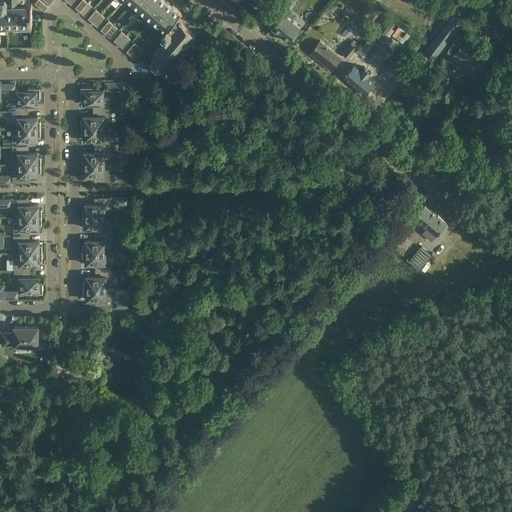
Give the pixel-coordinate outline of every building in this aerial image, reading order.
[(0,0),(0,32),(8,32),(7,10),(8,10),(8,0),(0,0)] [(8,0),(8,10),(7,10),(8,32),(8,25),(32,25),(32,3),(25,3),(24,0),(8,0)] [(48,7),(40,0),(37,0),(35,3),(44,11),(48,7)] [(81,0),(75,8),(80,12),(88,3),(84,0),(81,0)] [(156,0),(145,0),(139,8),(145,13),(156,0)] [(156,0),(145,13),(152,18),(167,1),(166,0),(156,0)] [(295,2),(292,0),(287,0),(276,13),(281,17),(272,27),(279,33),(282,36),(289,41),(301,27),(293,21),(293,22),(290,20),(291,19),(285,15),(295,2)] [(404,0),(427,12),(433,1),(430,0),(404,0)] [(173,6),(167,1),(152,18),(158,24),(173,6)] [(92,6),(88,3),(80,12),(84,16),(92,6)] [(173,6),(158,24),(165,30),(162,33),(167,37),(154,52),(156,54),(151,59),(152,66),(157,70),(163,69),(168,64),(170,66),(196,35),(190,30),(181,22),(185,17),(173,6)] [(469,14),(458,7),(428,47),(439,55),(469,14)] [(88,19),(93,23),(100,14),(96,10),(88,19)] [(477,11),(471,20),(470,21),(481,29),(488,19),(477,11)] [(100,14),(93,23),(97,27),(105,17),(100,14)] [(361,77),(357,73),(380,45),(379,44),(383,38),(384,39),(395,24),(388,18),(372,38),(370,37),(355,55),(354,54),(339,73),(345,78),(355,85),(349,92),(364,104),(374,92),(360,79),(361,77)] [(105,34),(113,24),(109,21),(101,30),(105,34)] [(118,28),(113,24),(105,34),(110,37),(118,28)] [(347,35),(354,40),(360,32),(353,27),(347,35)] [(118,45),(126,35),(122,31),(114,41),(118,45)] [(131,39),(126,35),(118,45),(123,48),(131,39)] [(459,36),(451,47),(447,52),(453,56),(449,61),(474,78),(480,70),(485,64),(474,56),(479,50),(459,36)] [(148,37),(140,47),(143,50),(144,51),(152,41),(148,37)] [(349,58),(360,45),(354,40),(343,53),(349,58)] [(341,58),(320,41),(310,53),(331,70),(341,58)] [(131,55),(139,46),(134,42),(127,52),(131,55)] [(140,47),(139,46),(131,55),(136,59),(143,50),(140,47)] [(501,87),(511,74),(511,64),(510,63),(496,79),(503,84),(501,87)] [(96,104),(96,110),(110,110),(110,97),(104,98),(104,90),(93,90),(93,87),(81,87),(81,99),(84,99),(84,104),(96,104)] [(12,99),(12,111),(26,111),(25,105),(38,105),(38,100),(40,100),(40,88),(28,88),(28,91),(17,91),(18,99),(12,99)] [(82,128),(104,128),(104,122),(110,122),(110,110),(96,110),(96,116),(84,116),(84,120),(81,120),(82,128)] [(18,129),(41,129),(41,121),(38,121),(38,117),(26,117),(26,111),(12,111),(12,123),(18,123),(18,129)] [(97,146),(110,146),(110,133),(104,133),(104,128),(82,128),(82,136),(84,136),(84,140),(97,140),(97,146)] [(12,135),(12,147),(26,147),(26,141),(38,141),(38,137),(41,136),(41,129),(18,129),(18,135),(12,135)] [(82,164),(105,164),(105,158),(111,158),(110,146),(97,146),(97,152),(85,152),(85,156),(82,156),(82,164)] [(18,159),(18,165),(41,165),(41,157),(38,157),(38,153),(26,153),(26,147),(12,147),(13,159),(18,159)] [(105,169),(105,164),(82,164),(82,172),(85,172),(85,176),(97,176),(97,182),(111,182),(111,169),(105,169)] [(42,172),(41,165),(18,165),(19,171),(13,171),(13,183),(26,183),(26,177),(39,177),(39,173),(42,172)] [(11,176),(0,175),(0,183),(11,183),(11,176)] [(83,216),(106,216),(106,210),(111,210),(111,198),(98,198),(98,204),(85,204),(85,208),(83,208),(83,216)] [(19,211),(19,217),(42,216),(42,209),(39,209),(39,204),(27,205),(27,199),(13,199),(13,211),(19,211)] [(427,228),(436,236),(442,229),(444,231),(449,225),(447,223),(438,215),(437,216),(425,205),(421,210),(417,206),(411,213),(415,216),(415,217),(427,227),(427,228)] [(14,235),(27,235),(27,229),(39,228),(39,224),(42,224),(42,216),(19,217),(19,223),(14,223),(14,235)] [(98,228),(98,234),(112,234),(111,221),(106,221),(106,216),(83,216),(83,224),(86,224),(86,228),(98,228)] [(83,252),(106,252),(106,246),(112,246),(112,234),(98,234),(98,240),(86,240),(86,244),(83,244),(83,252)] [(20,253),(43,252),(42,245),(40,245),(40,240),(27,241),(27,235),(14,235),(14,247),(20,247),(20,253)] [(129,245),(129,236),(119,236),(119,245),(129,245)] [(421,246),(409,261),(420,270),(432,255),(421,246)] [(14,271),(28,271),(28,265),(40,264),(40,260),(43,260),(43,252),(20,253),(20,259),(14,259),(14,271)] [(106,257),(106,252),(83,252),(83,260),(86,260),(86,264),(99,264),(99,270),(112,270),(112,257),(106,257)] [(84,280),(84,288),(107,288),(107,282),(112,282),(112,270),(99,270),(99,276),(86,276),(86,280),(84,280)] [(28,271),(14,271),(14,283),(20,283),(20,291),(31,291),(31,293),(43,293),(43,281),(40,282),(40,276),(28,277),(28,271)] [(107,293),(107,288),(84,288),(84,296),(87,296),(87,300),(99,300),(99,306),(113,305),(112,293),(107,293)] [(3,333),(3,346),(39,345),(38,327),(15,327),(15,333),(3,333)]
